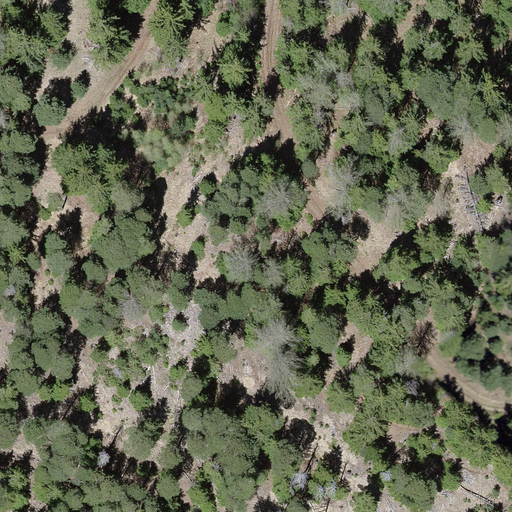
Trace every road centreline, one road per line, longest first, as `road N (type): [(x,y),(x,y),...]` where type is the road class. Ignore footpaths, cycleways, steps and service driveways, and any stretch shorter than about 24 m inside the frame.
road 1 (track): [(276,0),(279,113),(311,206),(467,395),(511,406)]
road 2 (track): [(0,112),(45,127),(74,118),(169,0)]
